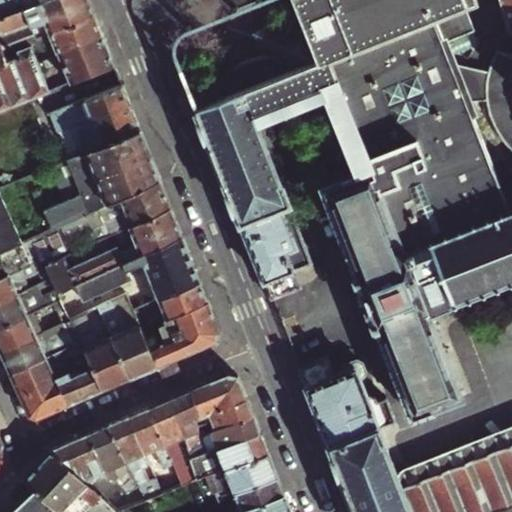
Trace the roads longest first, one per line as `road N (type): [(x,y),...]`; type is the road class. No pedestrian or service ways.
road 1 (tertiary): [(124,15),(265,345)]
road 2 (residential): [(30,445),(265,345)]
road 3 (tertiary): [(265,345),(328,511)]
